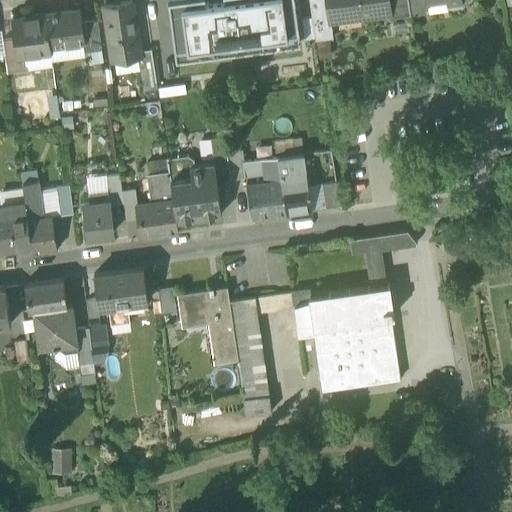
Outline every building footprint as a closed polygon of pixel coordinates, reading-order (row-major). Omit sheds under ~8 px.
[(223,0),(224,1),(205,3),(204,0),(170,0),(168,0),(176,60),(212,55),(211,47),(229,44),(230,52),(300,43),(294,0),(223,0)] [(326,0),(308,0),(311,17),(314,35),(331,32),(330,20),(329,20),(326,0)] [(326,0),(329,20),(330,20),(331,19),(331,18),(358,14),(359,16),(388,12),(389,12),(387,0),(326,0)] [(389,19),(410,16),(408,0),(387,0),(389,12),(388,12),(389,19)] [(424,0),(408,0),(410,16),(426,13),(425,6),(425,3),(424,0)] [(105,5),(112,57),(137,54),(140,53),(140,51),(133,2),(105,5)] [(82,8),(46,14),(50,47),(84,43),(87,42),(84,22),(82,8)] [(51,52),(50,47),(46,14),(13,19),(16,38),(18,57),(25,56),(51,52)] [(314,35),(311,17),(301,19),(304,40),(314,38),(314,35)] [(84,43),(85,53),(102,50),(98,20),(84,22),(87,42),(84,43)] [(7,73),(28,70),(25,56),(18,57),(16,38),(3,40),(7,73)] [(138,59),(143,91),(157,89),(151,50),(140,51),(140,53),(137,54),(138,59)] [(112,63),(138,59),(137,54),(112,57),(112,63)] [(159,98),(186,94),(184,83),(158,87),(159,98)] [(48,115),(57,114),(55,94),(46,95),(48,115)] [(215,168),(228,166),(226,150),(224,135),(211,136),(214,161),(215,168)] [(274,142),(275,157),(277,157),(294,154),(292,140),(274,142)] [(242,148),(226,150),(228,166),(230,179),(245,177),(243,161),(242,148)] [(280,174),(281,180),(306,176),(305,173),(307,173),(306,167),(304,167),(302,153),(294,154),(277,157),(280,174)] [(167,158),(169,171),(170,178),(191,175),(189,165),(194,164),(194,158),(188,155),(167,158)] [(264,176),(267,176),(280,174),(277,157),(275,157),(261,159),(263,175),(264,176)] [(243,161),(245,177),(263,175),(261,159),(243,161)] [(191,175),(170,178),(173,198),(176,220),(221,214),(215,168),(214,161),(194,164),(189,165),(191,175)] [(149,173),(153,202),(173,198),(170,178),(169,171),(149,173)] [(109,191),(110,205),(123,203),(120,173),(108,174),(109,191)] [(281,180),(280,174),(267,176),(268,182),(281,180)] [(311,209),(306,176),(281,180),(286,213),(311,209)] [(286,213),(281,180),(268,182),(246,186),(251,218),(286,213)] [(23,183),(24,196),(42,194),(40,181),(23,183)] [(320,184),(324,208),(340,205),(336,182),(320,184)] [(55,188),(58,214),(73,212),(69,186),(55,188)] [(123,192),(127,220),(139,218),(137,204),(138,204),(136,190),(123,192)] [(86,203),(88,236),(113,233),(110,205),(109,191),(90,192),(91,202),(86,203)] [(45,216),(42,194),(24,196),(25,202),(27,218),(45,216)] [(176,220),(173,198),(153,202),(138,204),(137,204),(139,218),(142,237),(178,232),(176,220)] [(11,246),(31,243),(27,218),(25,202),(0,205),(0,248),(11,247),(11,246)] [(53,215),(45,216),(27,218),(31,243),(32,252),(57,249),(53,215)] [(351,238),(353,251),(366,249),(366,250),(367,250),(365,236),(351,238)] [(386,275),(382,254),(365,258),(369,278),(386,275)] [(94,274),(96,294),(107,292),(109,303),(112,321),(130,319),(127,301),(146,298),(148,298),(143,268),(106,273),(94,274)] [(29,310),(34,310),(66,305),(63,279),(25,284),(29,310)] [(294,306),(298,336),(316,333),(315,328),(377,319),(390,317),(394,316),(389,283),(385,284),(371,286),(310,295),(309,288),(292,290),(294,306)] [(158,288),(161,313),(176,311),(174,286),(158,288)] [(208,323),(214,363),(238,359),(227,286),(177,293),(181,321),(208,317),(208,323)] [(0,325),(11,323),(6,287),(0,287),(0,325)] [(292,290),(253,296),(229,299),(244,394),(244,399),(246,413),(269,410),(267,396),(255,311),(294,306),(292,290)] [(98,305),(109,303),(107,292),(96,294),(97,298),(98,305)] [(97,298),(86,300),(88,321),(100,320),(98,305),(97,298)] [(148,317),(146,298),(127,301),(130,319),(148,317)] [(53,347),(56,346),(58,346),(58,344),(77,342),(75,329),(72,308),(68,305),(66,305),(34,310),(39,347),(53,345),(53,347)] [(182,327),(208,323),(208,317),(181,321),(182,327)] [(316,333),(324,389),(399,378),(397,364),(384,366),(377,319),(315,328),(316,333)] [(95,373),(89,327),(75,329),(77,342),(78,351),(77,351),(80,375),(95,373)] [(78,351),(77,342),(58,344),(58,346),(56,346),(65,353),(77,351),(78,351)] [(70,471),(69,446),(49,447),(50,471),(70,471)]
